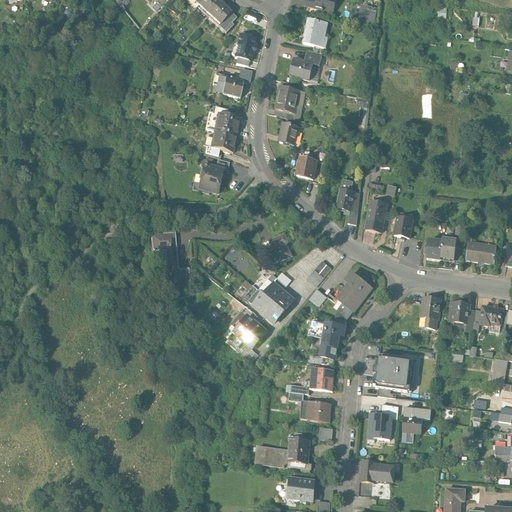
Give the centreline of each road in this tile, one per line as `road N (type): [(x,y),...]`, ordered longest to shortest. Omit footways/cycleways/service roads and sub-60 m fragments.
road 1 (track): [(266,170),(228,208),(160,212),(68,261),(28,295),(0,359)]
road 2 (residential): [(404,271),(348,242),(266,170),(258,117),(277,8)]
road 3 (residential): [(343,511),(357,339),(404,271)]
